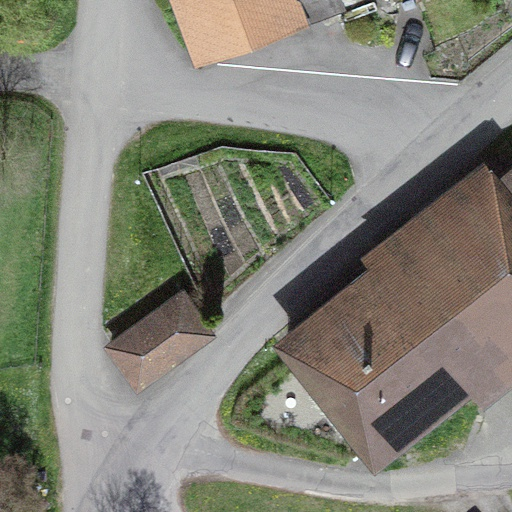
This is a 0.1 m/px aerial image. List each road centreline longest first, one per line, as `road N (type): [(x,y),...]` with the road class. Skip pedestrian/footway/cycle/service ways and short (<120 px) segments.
road 1 (residential): [(101,80),(76,346),(88,431),(115,496)]
road 2 (tertiary): [(157,432),(284,289),(433,151)]
road 3 (residential): [(511,476),(349,480),(281,471),(157,432)]
road 4 (residential): [(101,80),(341,110),(433,151)]
